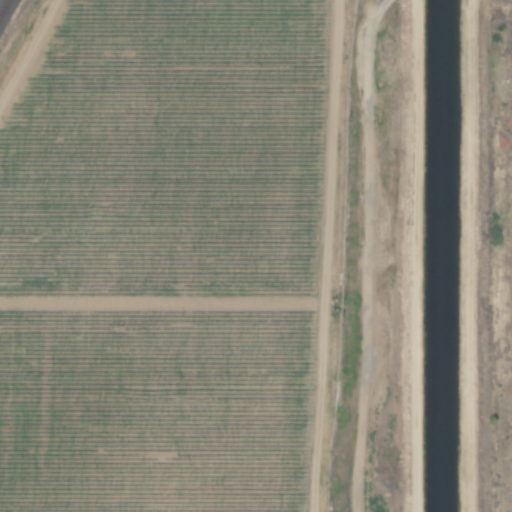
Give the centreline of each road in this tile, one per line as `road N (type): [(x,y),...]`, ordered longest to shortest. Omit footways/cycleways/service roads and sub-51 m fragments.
road 1 (track): [(389,0),(367,36),(363,64),(346,511)]
road 2 (track): [(465,511),(468,0)]
road 3 (track): [(413,511),(413,0)]
